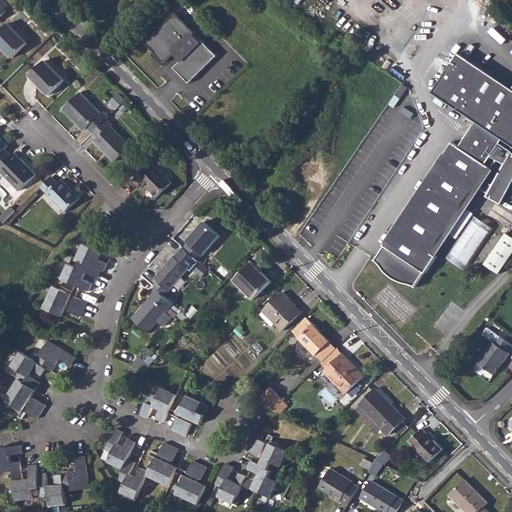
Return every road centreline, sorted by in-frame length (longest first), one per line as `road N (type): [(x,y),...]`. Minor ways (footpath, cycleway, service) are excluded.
road 1 (secondary): [(217,170),(469,429)]
road 2 (secondary): [(54,0),(217,170)]
road 3 (residential): [(91,392),(149,429),(242,462)]
road 4 (residential): [(156,241),(116,299),(91,392)]
road 5 (residential): [(156,241),(37,129)]
